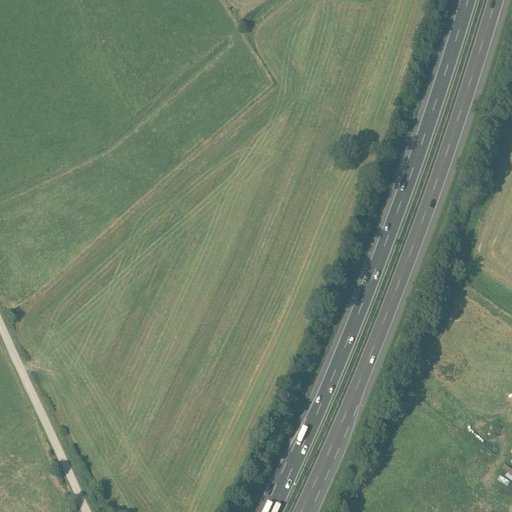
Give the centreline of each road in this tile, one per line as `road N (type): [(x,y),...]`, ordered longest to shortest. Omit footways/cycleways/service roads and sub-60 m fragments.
road 1 (motorway): [(468,0),(379,262),(271,511)]
road 2 (motorway): [(299,511),(404,269),(495,0)]
road 3 (track): [(83,511),(0,319)]
